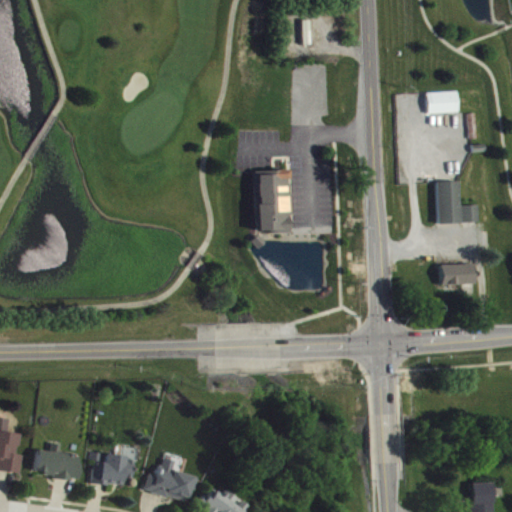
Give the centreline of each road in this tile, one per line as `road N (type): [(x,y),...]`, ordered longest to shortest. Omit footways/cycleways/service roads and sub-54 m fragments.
road 1 (tertiary): [(386,415),(365,0)]
road 2 (secondary): [(0,353),(213,348)]
road 3 (secondary): [(299,347),(511,334)]
